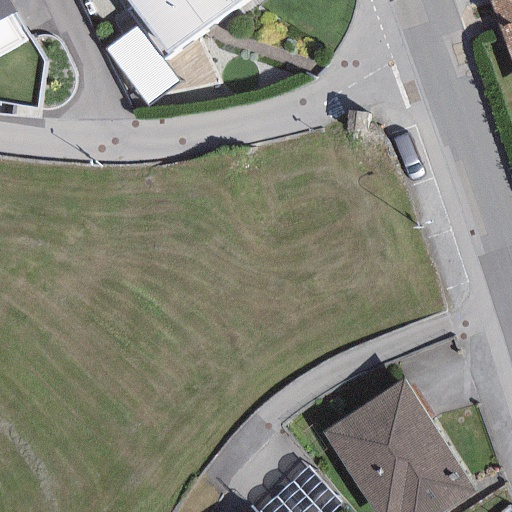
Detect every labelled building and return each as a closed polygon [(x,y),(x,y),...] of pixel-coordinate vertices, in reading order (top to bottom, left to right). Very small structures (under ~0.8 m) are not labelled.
[(7,0),(0,0),(0,19),(14,11),(7,0)] [(140,0),(180,58),(266,0),(140,0)] [(511,0),(489,0),(511,65),(511,0)] [(404,381),(322,432),(372,511),(444,511),(475,493),(404,381)] [(321,467),(274,508),(277,511),(347,511),(355,505),(321,467)]
